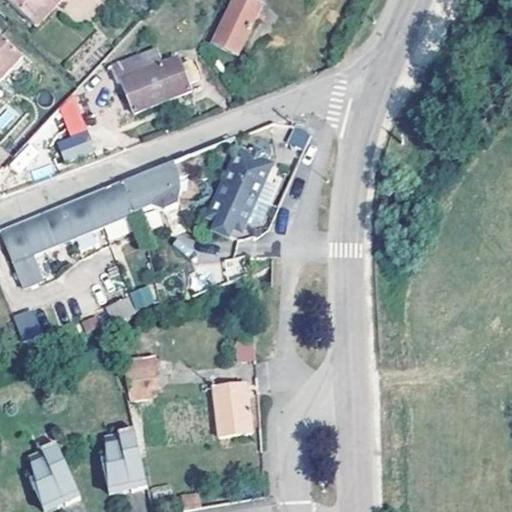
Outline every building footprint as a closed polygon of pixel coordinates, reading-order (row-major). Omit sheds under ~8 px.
[(14,0),(39,23),(50,11),(60,0),(14,0)] [(263,8),(247,0),(237,0),(215,46),(238,57),(263,8)] [(0,34),(0,84),(27,56),(2,32),(0,34)] [(157,50),(112,67),(119,85),(124,83),(135,113),(193,92),(190,84),(200,80),(193,62),(183,66),(180,59),(163,66),(157,50)] [(48,138),(59,166),(95,151),(84,124),(48,138)] [(287,142),(301,149),(309,134),(294,127),(287,142)] [(236,228),(236,229),(244,234),(274,167),(269,164),(274,154),(274,150),(273,146),(270,142),(266,139),(261,138),(257,138),(253,140),(248,143),(244,153),(239,151),(209,218),(220,223),(221,221),(236,228)] [(124,185),(136,217),(150,211),(165,218),(179,211),(181,196),(188,190),(187,180),(193,178),(201,180),(208,176),(214,171),(215,162),(208,151),(124,185)] [(103,229),(136,217),(124,185),(109,191),(91,198),(103,229)] [(73,242),(103,229),(91,198),(73,206),(60,211),(73,242)] [(71,242),(73,242),(60,211),(43,217),(30,222),(43,254),(46,253),(71,242)] [(221,221),(220,223),(216,233),(231,240),(236,229),(236,228),(221,221)] [(33,258),(43,254),(30,222),(13,229),(1,234),(24,291),(42,283),(33,258)] [(151,259),(157,273),(171,268),(165,254),(151,259)] [(132,301),(134,304),(152,299),(149,293),(132,301)] [(105,309),(117,324),(136,310),(125,294),(105,309)] [(152,299),(134,304),(139,315),(156,307),(152,299)] [(27,317),(37,341),(40,341),(31,315),(27,317)] [(22,346),(37,341),(27,317),(12,322),(22,346)] [(236,341),(236,360),(254,361),(254,341),(236,341)] [(160,398),(156,355),(124,358),(128,401),(160,398)] [(213,390),(220,441),(254,436),(249,395),(240,397),(239,386),(213,390)] [(133,491),(151,487),(136,427),(119,431),(119,435),(106,435),(107,456),(101,458),(104,470),(108,468),(109,495),(126,493),(125,480),(131,479),(133,491)] [(62,494),(67,505),(81,499),(56,443),(42,448),(42,451),(29,455),(35,477),(31,478),(34,488),(38,487),(45,511),(60,508),(55,497),(62,494)] [(126,493),(133,491),(131,479),(125,480),(126,493)] [(198,492),(180,494),(183,509),(201,506),(198,492)] [(60,508),(67,505),(62,494),(55,497),(60,508)]
